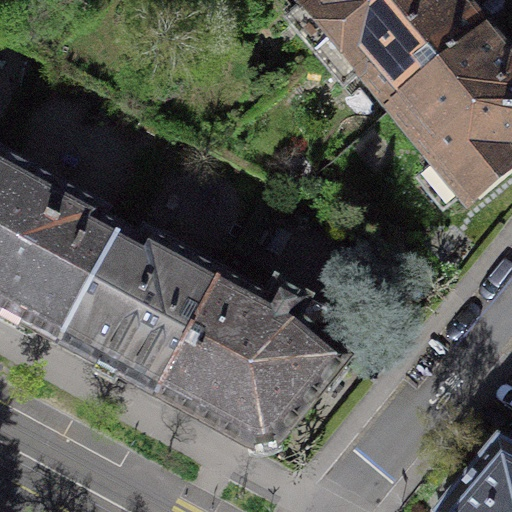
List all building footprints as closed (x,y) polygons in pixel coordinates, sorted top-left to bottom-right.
[(301,0),(307,6),(289,21),(316,54),(381,0),(301,0)] [(462,0),(381,0),(316,54),(343,87),(361,72),(391,108),(486,29),(462,0)] [(511,60),(486,29),(391,108),(438,165),(420,180),(443,208),(461,193),(465,197),(511,158),(511,150),(511,149),(511,60)] [(0,312),(46,338),(60,345),(120,234),(99,222),(103,214),(0,157),(0,312)] [(73,352),(156,397),(221,278),(145,237),(141,245),(120,234),(60,345),(73,352)] [(268,303),(221,278),(156,397),(245,446),(250,448),(255,449),(260,449),(265,449),(270,447),(274,445),(278,442),(282,439),(347,360),(297,320),(302,311),(307,303),(277,287),(268,303)] [(511,511),(511,452),(511,453),(498,445),(485,461),(443,511),(511,511)]
